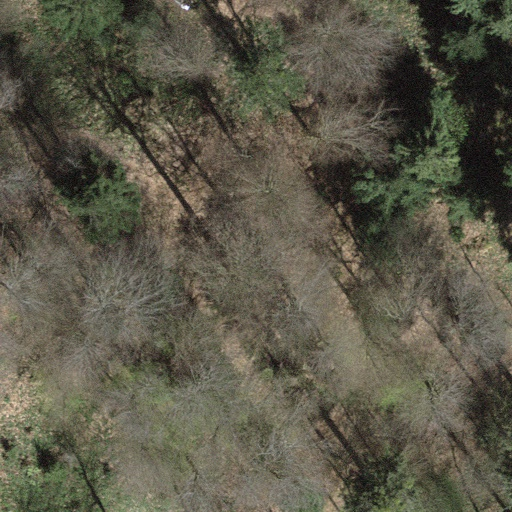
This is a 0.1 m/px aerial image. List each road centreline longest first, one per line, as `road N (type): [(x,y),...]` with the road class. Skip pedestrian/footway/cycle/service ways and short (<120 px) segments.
road 1 (track): [(230,511),(234,454),(264,372),(328,246),(334,187),(329,118),(288,45),(224,0)]
road 2 (track): [(511,350),(450,403),(384,511)]
